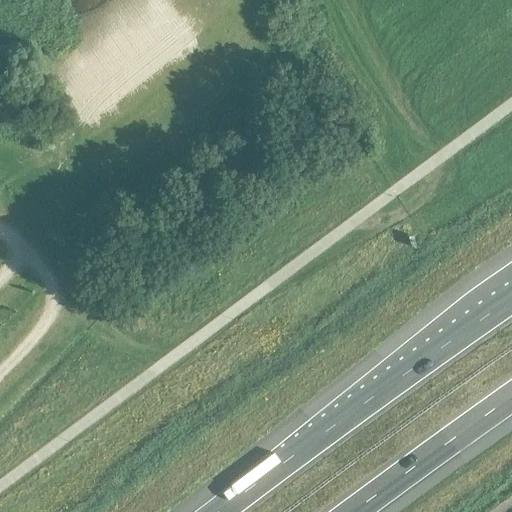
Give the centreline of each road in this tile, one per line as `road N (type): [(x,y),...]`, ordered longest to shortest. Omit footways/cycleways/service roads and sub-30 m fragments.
road 1 (motorway): [(511,299),(225,511)]
road 2 (motorway): [(362,511),(511,404)]
